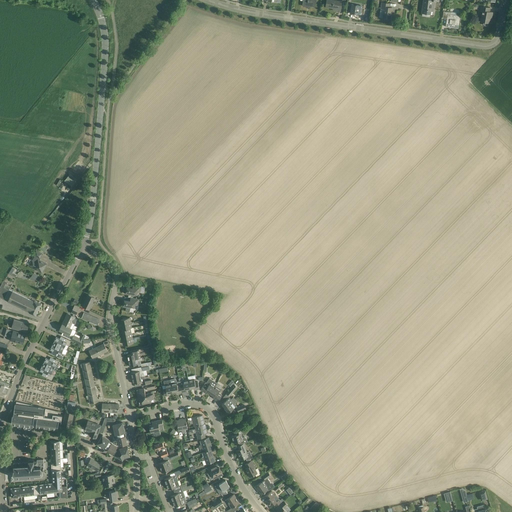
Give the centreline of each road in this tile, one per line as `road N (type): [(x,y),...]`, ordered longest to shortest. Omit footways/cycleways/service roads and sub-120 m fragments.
road 1 (residential): [(505,0),(497,40),(484,46),(206,0)]
road 2 (tertiary): [(82,248),(105,54),(93,0)]
road 3 (residential): [(129,415),(189,402),(209,408),(260,511)]
road 4 (tertiary): [(0,422),(82,248)]
road 5 (residential): [(129,415),(111,330),(116,273),(82,248)]
road 6 (residential): [(3,508),(74,499),(70,437)]
